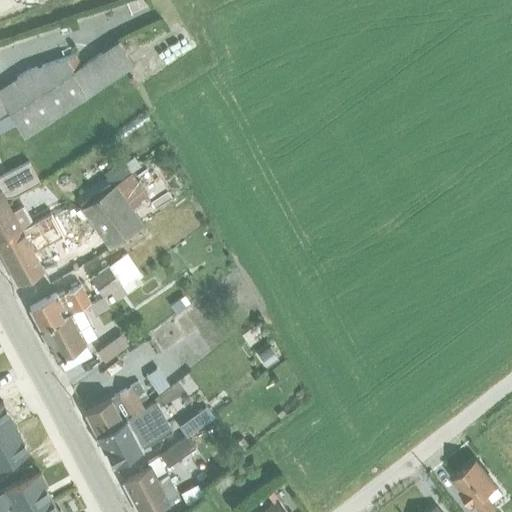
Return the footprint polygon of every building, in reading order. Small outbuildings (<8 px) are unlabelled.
[(0,113),(8,109),(83,63),(75,52),(66,56),(29,68),(0,86),(0,113)] [(0,131),(16,123),(9,112),(0,117),(0,131)] [(120,159),(103,171),(112,183),(129,171),(120,159)] [(0,184),(1,187),(0,187),(0,238),(34,222),(24,203),(13,209),(7,198),(39,181),(29,161),(20,166),(15,168),(0,176),(0,184)] [(118,241),(144,223),(134,209),(150,198),(131,172),(81,207),(110,247),(118,241)] [(37,220),(63,208),(59,201),(34,212),(37,220)] [(34,222),(0,238),(0,250),(18,284),(45,269),(34,250),(53,241),(51,237),(77,225),(76,223),(78,223),(70,205),(63,208),(37,220),(34,222)] [(109,290),(140,273),(126,252),(90,276),(102,294),(109,290)] [(140,273),(109,290),(116,299),(136,285),(134,281),(141,275),(140,273)] [(90,301),(91,300),(82,283),(65,292),(63,288),(29,306),(41,328),(82,305),(90,301)] [(183,292),(169,303),(176,311),(190,301),(183,292)] [(91,300),(90,301),(96,313),(109,306),(102,294),(91,300)] [(82,305),(41,328),(63,369),(92,354),(86,341),(97,335),(82,305)] [(121,333),(97,350),(105,360),(128,343),(121,333)] [(161,358),(152,338),(119,353),(128,372),(161,358)] [(270,345),(258,352),(267,366),(279,358),(270,345)] [(157,367),(145,375),(159,393),(178,377),(166,360),(157,367)] [(97,433),(144,405),(141,400),(148,396),(140,382),(85,410),(97,433)] [(144,405),(97,433),(113,463),(127,455),(141,448),(173,431),(155,398),(144,405)] [(3,401),(0,402),(0,433),(16,425),(3,401)] [(178,424),(186,434),(213,414),(206,404),(178,424)] [(16,425),(0,433),(0,464),(29,450),(16,425)] [(194,445),(186,434),(160,454),(168,464),(194,445)] [(141,448),(127,455),(130,459),(143,451),(141,448)] [(150,466),(123,481),(139,511),(150,511),(180,496),(158,455),(148,461),(150,466)] [(476,459),(454,476),(463,488),(461,490),(472,505),(474,504),(480,511),(494,511),(492,509),(497,506),(493,501),(486,492),(496,485),(496,484),(476,459)] [(41,471),(0,493),(0,511),(9,507),(11,511),(26,511),(52,498),(46,485),(48,484),(41,471)] [(197,482),(180,491),(182,496),(186,504),(203,493),(199,485),(197,482)] [(496,485),(486,492),(493,501),(503,493),(496,485)] [(274,501),(259,511),(289,511),(272,489),(268,492),(274,501)] [(52,498),(26,511),(62,511),(60,508),(58,509),(52,498)]
